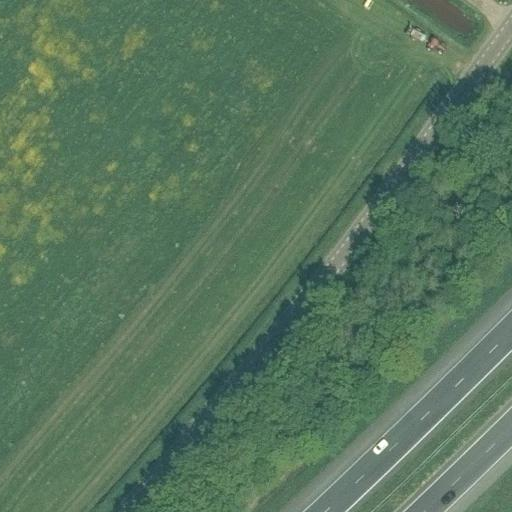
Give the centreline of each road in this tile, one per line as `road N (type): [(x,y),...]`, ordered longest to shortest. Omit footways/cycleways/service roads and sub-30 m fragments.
road 1 (tertiary): [(127,511),(284,328),(511,26)]
road 2 (motorway): [(511,330),(325,511)]
road 3 (motorway): [(425,511),(511,427)]
